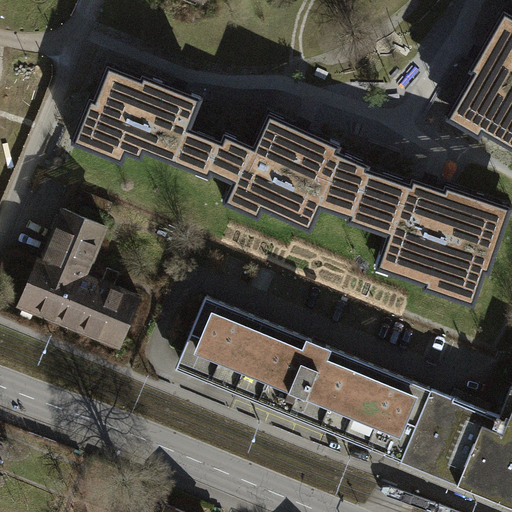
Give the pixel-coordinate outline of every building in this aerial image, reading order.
[(511,26),(510,29),(498,19),(470,68),(473,70),(453,105),(468,110),(462,125),(480,135),(483,129),(511,146),(511,26)] [(223,139),(222,139),(190,126),(203,96),(143,72),(141,76),(125,69),(116,83),(103,75),(94,97),(90,95),(72,141),(110,156),(114,142),(127,144),(124,150),(141,157),(145,149),(197,171),(200,156),(214,159),(209,170),(211,171),(223,139)] [(318,212),(321,206),(351,216),(356,203),(369,167),(370,163),(339,149),(341,144),(285,118),(276,131),(264,123),(254,144),(225,131),(222,139),(223,139),(211,171),(233,181),(231,184),(244,193),(236,206),(259,216),(263,207),(299,223),(303,208),(318,212)] [(425,282),(424,286),(462,299),(465,284),(480,287),(486,270),(490,271),(508,217),(493,215),(495,199),(446,182),(445,186),(413,176),(411,181),(369,167),(356,203),(368,210),(361,224),(388,233),(382,250),(396,257),(389,270),(425,282)] [(63,207),(21,311),(124,352),(146,296),(92,275),(111,226),(63,207)] [(400,451),(427,386),(202,294),(175,359),(400,451)] [(427,386),(400,451),(397,459),(511,506),(511,374),(495,415),(427,386)] [(185,511),(163,503),(158,511),(185,511)]
